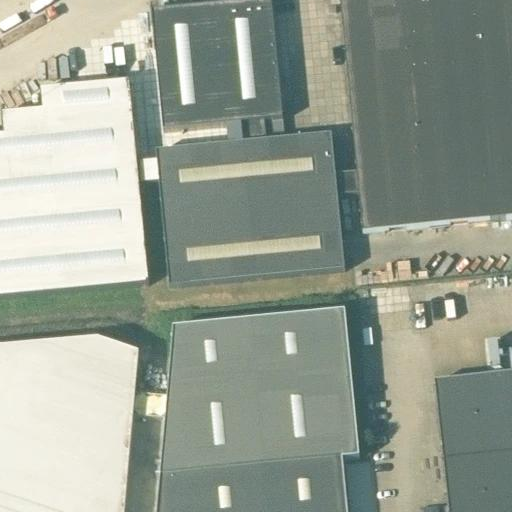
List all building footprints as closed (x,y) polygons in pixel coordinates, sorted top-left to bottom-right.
[(511,0),(339,0),(362,238),(511,223),(511,0)] [(336,199),(358,197),(356,175),(334,177),(330,138),(267,144),(265,125),(283,123),(272,4),(152,15),(163,135),(241,127),(243,147),(156,155),(157,163),(159,185),(169,292),(343,274),(336,199)] [(139,187),(159,185),(157,163),(137,165),(129,84),(41,93),(43,113),(2,117),(4,138),(0,138),(0,302),(149,287),(139,187)] [(0,352),(0,511),(123,511),(132,421),(164,424),(159,481),(155,481),(155,483),(159,482),(156,511),(346,511),(342,465),(358,463),(344,317),(172,333),(166,401),(134,398),(138,358),(96,344),(0,352)] [(511,511),(511,367),(505,368),(506,378),(434,386),(447,511),(511,511)]
